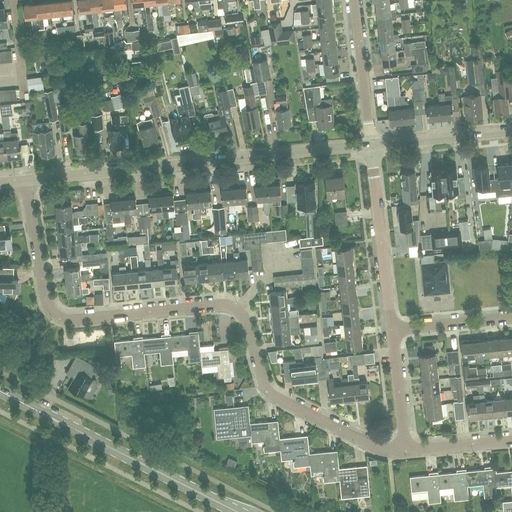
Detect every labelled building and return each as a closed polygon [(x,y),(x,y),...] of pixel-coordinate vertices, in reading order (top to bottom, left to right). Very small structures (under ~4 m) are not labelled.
[(67,0),(60,1),(61,14),(73,13),(71,0),(67,0)] [(90,0),(77,0),(79,12),(85,12),(87,24),(84,24),(85,31),(89,30),(94,29),(93,26),(93,23),(92,11),(90,0)] [(98,25),(97,12),(96,13),(95,11),(103,10),(104,15),(102,0),(90,0),(92,11),(93,23),(93,26),(98,25)] [(111,14),(115,13),(113,0),(102,0),(104,15),(106,16),(109,16),(111,14)] [(113,0),(115,13),(116,20),(117,26),(123,26),(123,19),(122,20),(121,10),(120,10),(119,8),(127,7),(126,0),(113,0)] [(144,0),(132,0),(133,6),(133,11),(145,10),(144,0)] [(149,4),(157,3),(156,0),(144,0),(145,10),(148,31),(154,30),(152,16),(151,16),(149,4)] [(171,20),(170,14),(169,7),(168,0),(156,0),(157,3),(164,2),(164,5),(163,5),(165,21),(171,20)] [(195,18),(201,17),(199,4),(198,0),(186,0),(187,2),(194,1),(195,11),(194,11),(195,18)] [(216,0),(218,9),(223,8),(222,0),(210,0),(211,3),(210,0),(216,0)] [(222,0),(223,8),(223,11),(228,10),(227,1),(235,0),(234,0),(222,0)] [(252,0),(253,5),(254,9),(260,8),(259,0),(252,0)] [(50,16),(61,14),(60,1),(48,2),(50,16)] [(50,16),(48,2),(36,4),(39,29),(45,29),(43,16),(50,16)] [(319,15),(332,14),(331,3),(317,4),(319,15)] [(377,17),(396,15),(395,10),(390,11),(389,3),(376,5),(377,17)] [(40,37),(39,29),(36,4),(24,5),(26,18),(31,18),(33,29),(26,30),(27,38),(40,36),(40,37)] [(0,25),(8,25),(7,16),(5,16),(4,7),(0,7),(0,25)] [(294,19),(300,18),(309,17),(308,11),(301,12),(300,10),(295,11),(294,19)] [(320,26),(333,25),(332,14),(319,15),(320,26)] [(225,23),(244,21),(243,15),(225,17),(225,23)] [(379,29),(392,27),(391,20),(396,19),(396,15),(377,17),(379,29)] [(209,31),(209,30),(209,21),(209,20),(197,21),(198,29),(200,29),(200,32),(209,31)] [(272,45),(282,31),(281,22),(269,23),(271,37),(272,44),(272,45)] [(180,34),(186,33),(190,33),(189,24),(179,25),(180,34)] [(63,26),(64,34),(76,32),(75,25),(63,26)] [(321,38),(335,37),(333,25),(320,26),(321,38)] [(380,41),(393,39),(399,39),(398,34),(393,35),(392,27),(379,29),(380,41)] [(272,45),(295,43),(294,30),(282,31),(272,45)] [(104,33),(106,45),(107,45),(112,62),(118,60),(113,44),(114,44),(112,32),(104,33)] [(79,51),(85,50),(84,36),(81,35),(76,35),(77,41),(79,51)] [(261,35),(250,37),(251,45),(262,44),(261,35)] [(174,54),(181,52),(177,37),(171,38),(171,40),(156,43),(158,51),(173,48),(174,54)] [(271,37),(263,38),(264,46),(272,44),(271,37)] [(323,51),(336,49),(335,37),(321,38),(323,51)] [(382,52),(395,51),(393,39),(380,41),(382,52)] [(481,58),(480,52),(480,46),(473,47),(475,59),(471,60),(474,84),(485,83),(482,58),(481,58)] [(324,63),(338,62),(336,49),(323,51),(324,63)] [(395,51),(382,52),(383,65),(404,62),(404,56),(398,57),(397,50),(395,51)] [(302,66),(315,65),(314,58),(305,59),(301,60),(302,66)] [(254,68),(256,80),(270,77),(267,59),(253,62),(254,68)] [(338,62),(324,63),(326,75),(326,82),(340,80),(339,74),(338,62)] [(412,73),(427,71),(426,64),(426,63),(416,64),(411,65),(412,73)] [(496,114),(509,112),(507,98),(511,97),(511,91),(509,69),(495,71),(498,90),(493,90),(494,98),(496,114)] [(457,89),(456,80),(455,70),(440,72),(441,75),(449,74),(452,98),(458,98),(457,89)] [(418,82),(420,101),(425,101),(423,74),(417,75),(417,80),(418,82)] [(403,123),(400,96),(399,96),(397,77),(385,78),(387,97),(393,96),(395,109),(388,110),(390,125),(403,123)] [(192,80),(195,93),(201,92),(199,79),(192,80)] [(412,89),(414,102),(420,101),(418,82),(417,80),(416,80),(410,87),(412,89)] [(321,100),(320,86),(303,88),(307,109),(316,108),(318,128),(333,126),(331,106),(332,105),(331,99),(321,100)] [(160,116),(154,95),(153,89),(142,91),(144,97),(143,97),(146,106),(150,105),(153,118),(160,116)] [(49,121),(58,120),(52,90),(43,91),(49,121)] [(216,92),(220,109),(230,107),(226,90),(216,92)] [(252,96),(251,90),(245,91),(246,97),(245,97),(247,109),(242,110),(246,127),(260,125),(254,96),(252,96)] [(439,105),(440,119),(453,118),(452,103),(446,104),(445,93),(438,94),(439,104),(439,105)] [(104,111),(114,110),(124,107),(120,94),(111,97),(111,99),(103,100),(104,111)] [(287,109),(286,95),(276,96),(276,103),(279,102),(280,109),(276,110),(278,127),(291,126),(289,109),(287,109)] [(400,96),(403,123),(416,122),(414,107),(411,107),(408,108),(408,104),(404,100),(403,96),(403,95),(400,96)] [(466,118),(482,116),(480,95),(464,97),(466,118)] [(176,139),(189,137),(189,135),(193,134),(189,116),(196,114),(193,100),(177,104),(179,117),(170,119),(174,137),(176,137),(176,139)] [(61,130),(69,129),(66,103),(58,104),(61,130)] [(1,117),(12,116),(11,104),(0,105),(1,117)] [(428,121),(440,119),(439,105),(426,106),(428,121)] [(228,132),(223,112),(214,114),(211,113),(204,114),(203,117),(204,121),(207,136),(228,132)] [(91,116),(93,130),(103,129),(101,115),(91,116)] [(120,125),(119,115),(111,116),(113,130),(108,131),(109,142),(107,143),(108,147),(110,147),(110,148),(123,146),(122,138),(128,137),(126,124),(120,125)] [(153,125),(152,118),(145,120),(144,120),(142,120),(141,120),(139,121),(138,122),(136,123),(138,130),(140,129),(144,145),(158,141),(153,125)] [(52,130),(51,122),(32,124),(34,142),(40,141),(42,156),(55,154),(52,130)] [(76,152),(89,150),(87,134),(90,133),(88,122),(78,123),(79,134),(74,135),(76,152)] [(5,149),(8,149),(9,158),(23,157),(21,147),(19,147),(18,132),(4,134),(4,140),(5,149)] [(0,159),(9,158),(8,149),(5,149),(4,140),(0,140),(0,159)] [(500,178),(494,179),(496,191),(496,197),(511,196),(511,195),(511,187),(510,164),(499,165),(499,169),(500,178)] [(488,166),(474,167),(476,188),(484,188),(484,192),(496,191),(494,179),(489,179),(488,170),(488,166)] [(445,170),(444,170),(446,194),(457,193),(458,197),(465,196),(463,177),(457,178),(456,169),(453,169),(453,167),(445,168),(445,170)] [(433,195),(446,194),(444,170),(431,171),(433,195)] [(417,199),(416,187),(415,173),(401,174),(403,189),(409,188),(410,200),(417,199)] [(329,177),(328,179),(326,179),(328,198),(345,196),(343,177),(335,178),(334,176),(329,177)] [(308,208),(309,211),(316,211),(314,184),(314,183),(306,184),(306,181),(297,181),(297,184),(296,185),(298,209),(308,208)] [(267,187),(269,200),(269,206),(280,205),(281,205),(280,199),(281,199),(279,186),(267,187)] [(269,206),(269,200),(267,187),(255,188),(256,201),(264,201),(265,212),(266,213),(268,213),(270,212),(269,206)] [(235,212),(233,190),(229,190),(229,189),(227,188),(223,188),(222,189),(222,191),(221,191),(223,204),(229,204),(230,213),(235,212)] [(233,190),(235,212),(241,212),(241,203),(247,202),(246,189),(233,190)] [(198,193),(200,215),(207,214),(206,207),(212,206),(210,192),(198,193)] [(200,215),(198,193),(186,195),(187,209),(193,208),(194,213),(192,213),(193,218),(194,220),(201,219),(200,215)] [(161,197),(163,218),(168,218),(167,211),(174,210),(173,196),(172,196),(171,194),(166,195),(166,197),(161,197)] [(163,218),(161,197),(155,198),(155,196),(150,196),(149,198),(148,198),(150,212),(156,212),(156,219),(163,218)] [(123,201),(125,222),(132,221),(131,214),(137,214),(135,200),(134,200),(134,198),(129,199),(128,201),(123,201)] [(125,222),(123,201),(118,202),(117,200),(112,200),(112,202),(111,202),(112,215),(105,215),(106,220),(105,220),(107,236),(113,235),(112,223),(125,222)] [(92,204),(93,216),(99,215),(103,214),(102,203),(98,204),(98,203),(92,204)] [(93,216),(92,204),(85,204),(86,207),(82,210),(75,211),(74,212),(72,212),(71,206),(56,208),(57,221),(87,218),(87,217),(93,216)] [(218,209),(220,230),(221,236),(227,235),(225,209),(218,209)] [(397,215),(398,221),(400,221),(401,229),(407,228),(409,247),(418,246),(419,220),(412,221),(411,210),(399,211),(399,215),(397,215)] [(336,225),(348,224),(346,211),(334,212),(336,225)] [(145,233),(146,244),(152,243),(150,227),(151,227),(150,215),(143,216),(145,233)] [(320,217),(312,218),(314,237),(320,236),(321,236),(320,217)] [(74,231),(73,225),(82,225),(82,223),(88,223),(87,218),(57,221),(59,233),(74,231)] [(83,242),(81,235),(78,236),(77,231),(74,231),(59,233),(60,245),(78,244),(80,243),(78,243),(78,242),(83,242)] [(441,233),(442,247),(461,246),(460,231),(441,233)] [(0,233),(0,252),(1,253),(2,250),(12,249),(11,236),(3,237),(3,233),(0,233)] [(442,247),(441,233),(431,233),(433,248),(442,247)] [(89,234),(81,235),(83,242),(83,243),(90,242),(89,234)] [(250,244),(261,243),(260,235),(243,237),(244,250),(250,249),(250,244)] [(307,238),(299,239),(300,247),(311,246),(324,245),(323,243),(323,236),(321,236),(320,236),(314,237),(307,238)] [(493,239),(478,241),(479,250),(487,249),(492,249),(493,239)] [(78,244),(60,245),(61,258),(81,256),(80,243),(78,244)] [(211,280),(224,279),(220,245),(222,263),(210,264),(211,280)] [(237,277),(235,262),(227,262),(226,252),(227,252),(226,245),(220,245),(224,279),(237,277)] [(124,248),(124,253),(124,256),(137,255),(136,247),(124,248)] [(337,263),(353,261),(352,255),(354,254),(353,249),(351,249),(351,248),(335,250),(335,251),(337,263)] [(301,259),(313,258),(312,249),(300,250),(301,259)] [(151,271),(153,286),(165,285),(164,269),(163,258),(162,250),(157,250),(158,258),(157,258),(158,270),(151,271)] [(139,272),(140,288),(153,286),(151,271),(150,259),(149,251),(145,251),(145,259),(146,271),(139,272)] [(82,262),(106,260),(106,259),(108,259),(107,253),(91,254),(92,260),(82,261),(82,262)] [(434,262),(433,254),(420,256),(421,263),(424,295),(450,293),(447,261),(434,262)] [(140,288),(139,272),(137,255),(130,256),(132,273),(126,274),(127,289),(140,288)] [(302,267),(313,266),(313,258),(301,259),(302,267)] [(164,269),(165,285),(178,284),(176,267),(179,267),(178,259),(171,260),(171,269),(164,269)] [(235,262),(237,277),(249,276),(248,260),(235,262)] [(338,276),(354,274),(353,261),(337,263),(338,276)] [(199,281),(197,266),(197,262),(191,262),(191,266),(184,267),(186,283),(199,281)] [(199,281),(211,280),(210,264),(197,266),(199,281)] [(304,275),(314,273),(313,266),(302,267),(303,275),(304,275)] [(19,292),(19,280),(11,280),(11,276),(5,276),(5,268),(0,267),(0,292),(15,298),(18,292),(19,292)] [(67,283),(81,281),(90,280),(89,274),(81,276),(80,268),(65,269),(67,283)] [(304,275),(305,285),(315,284),(314,273),(304,275)] [(115,291),(127,289),(126,274),(113,275),(115,291)] [(340,289),(356,287),(354,274),(338,276),(340,289)] [(109,290),(109,278),(93,279),(94,285),(103,285),(103,290),(109,290)] [(81,281),(67,283),(68,296),(83,294),(82,294),(89,293),(88,288),(82,288),(81,281)] [(341,302),(358,300),(356,287),(340,289),(341,302)] [(271,306),(287,304),(296,303),(295,298),(287,298),(286,291),(270,293),(270,294),(268,295),(269,299),(271,300),(271,306)] [(343,314),(359,312),(358,300),(341,302),(343,314)] [(272,318),(298,316),(298,315),(289,316),(287,304),(271,306),(269,308),(270,312),(272,313),(272,318)] [(344,325),(360,323),(359,312),(343,314),(344,325)] [(274,331),(299,328),(298,316),(272,318),(273,324),(271,325),(272,329),(274,330),(274,331)] [(346,338),(362,336),(360,323),(344,325),(346,338)] [(299,328),(274,331),(274,336),(273,338),(273,342),(275,343),(275,344),(291,342),(291,334),(300,334),(299,328)] [(202,361),(200,347),(199,332),(190,333),(190,335),(171,337),(172,351),(188,350),(189,362),(202,361)] [(318,342),(317,334),(304,335),(305,341),(305,344),(318,342)] [(172,351),(171,337),(170,335),(161,336),(161,337),(143,339),(144,354),(159,353),(161,365),(173,364),(172,351)] [(347,350),(363,348),(362,336),(346,338),(347,350)] [(120,357),(132,355),(133,368),(145,367),(144,354),(143,339),(142,338),(134,338),(134,340),(114,342),(117,369),(122,369),(120,357)] [(501,355),(511,353),(511,345),(511,338),(499,339),(501,355)] [(488,356),(501,355),(499,339),(487,340),(488,356)] [(476,358),(474,342),(470,342),(470,341),(469,340),(463,341),(462,342),(462,343),(463,359),(476,358)] [(476,358),(488,356),(487,340),(474,342),(476,358)] [(200,347),(202,361),(202,367),(217,366),(219,378),(224,377),(224,381),(232,381),(228,348),(218,349),(219,350),(214,350),(214,345),(200,347)] [(448,365),(455,364),(460,364),(458,350),(447,351),(448,365)] [(269,352),(271,362),(277,361),(276,351),(269,352)] [(422,368),(438,366),(436,353),(420,355),(422,368)] [(352,366),(365,365),(364,355),(351,356),(352,366)] [(77,356),(67,373),(75,377),(69,389),(84,397),(89,388),(92,390),(94,390),(96,387),(98,386),(96,380),(93,381),(89,379),(96,367),(77,356)] [(321,360),(322,360),(321,357),(315,357),(316,364),(303,366),(305,384),(312,383),(313,382),(313,381),(318,380),(317,370),(322,370),(321,360)] [(330,369),(330,364),(339,363),(339,358),(322,360),(321,360),(322,370),(330,369)] [(305,384),(303,366),(303,363),(296,364),(295,361),(283,362),(284,374),(291,374),(292,383),(298,383),(298,384),(299,385),(305,384)] [(359,367),(360,375),(368,374),(368,366),(359,367)] [(423,380),(439,378),(438,366),(422,368),(423,380)] [(354,379),(353,374),(347,374),(348,378),(341,379),(341,382),(344,401),(356,400),(354,379)] [(354,379),(356,400),(370,398),(367,380),(359,381),(358,378),(354,379)] [(425,393),(441,391),(439,378),(423,380),(425,393)] [(341,382),(334,383),(333,379),(328,379),(331,403),(344,401),(341,382)] [(426,405),(442,404),(441,391),(425,393),(424,394),(423,395),(423,400),(425,400),(425,401),(426,401),(426,405)] [(477,417),(481,417),(479,394),(473,395),(473,401),(467,402),(469,418),(469,419),(470,420),(476,419),(477,418),(477,417)] [(494,415),(493,400),(487,400),(486,398),(484,394),(479,394),(481,417),(486,416),(486,417),(487,418),(493,418),(494,417),(494,415)] [(494,415),(507,414),(505,398),(493,400),(494,415)] [(455,420),(465,419),(464,411),(464,410),(463,401),(458,402),(453,402),(455,420)] [(442,404),(426,405),(427,409),(426,409),(426,410),(425,410),(425,411),(425,417),(426,418),(427,418),(428,418),(443,416),(442,404)] [(216,426),(222,425),(223,438),(251,435),(250,424),(248,406),(214,409),(216,426)] [(280,450),(279,438),(278,421),(250,424),(251,435),(251,442),(263,441),(264,451),(280,450)] [(311,471),(309,453),(307,435),(279,438),(280,450),(281,457),(292,456),(293,466),(306,465),(307,471),(311,471)] [(340,480),(339,468),(337,451),(309,453),(311,471),(311,472),(313,472),(313,476),(323,476),(324,481),(340,480)] [(339,468),(340,480),(341,486),(341,496),(343,498),(353,497),(353,496),(370,494),(367,465),(339,468)] [(468,486),(483,484),(484,497),(496,495),(495,486),(494,472),(493,466),(485,467),(485,468),(466,470),(468,486)] [(468,486),(466,470),(466,468),(457,469),(457,471),(438,473),(441,495),(454,494),(455,500),(469,498),(468,486)] [(511,492),(511,469),(494,472),(495,486),(511,484),(511,492)] [(441,495),(438,473),(438,471),(429,472),(429,474),(410,476),(411,492),(412,500),(428,498),(428,502),(441,501),(441,495)] [(511,499),(502,501),(503,511),(505,511),(511,511),(511,499)]
